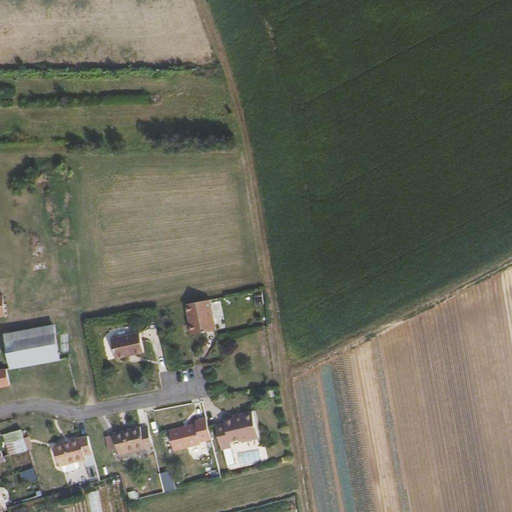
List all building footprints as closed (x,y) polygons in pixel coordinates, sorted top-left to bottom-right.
[(213,330),(209,299),(184,303),(185,313),(189,313),(192,333),(213,330)] [(60,357),(55,324),(6,332),(12,365),(60,357)] [(141,352),(137,332),(109,337),(112,357),(141,352)] [(0,385),(12,383),(8,366),(0,368),(0,385)] [(259,436),(252,411),(237,414),(237,417),(223,420),(224,423),(215,425),(220,448),(231,446),(230,440),(240,437),(241,440),(259,436)] [(210,441),(205,419),(194,422),(195,425),(168,431),(173,453),(200,446),(200,444),(210,441)] [(152,445),(148,428),(141,430),(140,427),(113,433),(113,434),(117,450),(117,454),(152,445)] [(26,450),(21,429),(4,433),(9,454),(26,450)] [(117,450),(113,434),(106,436),(109,451),(117,450)] [(93,452),(88,435),(55,443),(60,465),(87,458),(86,454),(93,452)]
